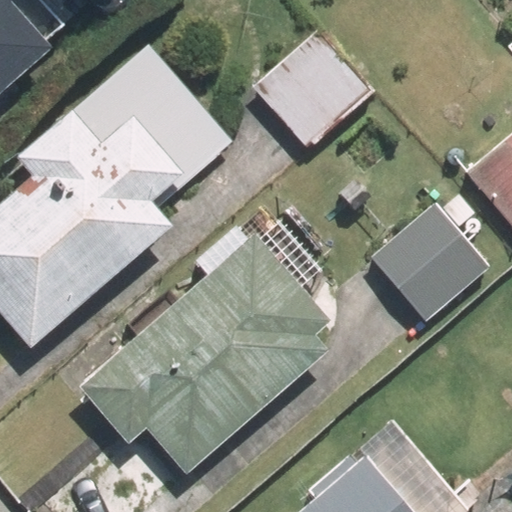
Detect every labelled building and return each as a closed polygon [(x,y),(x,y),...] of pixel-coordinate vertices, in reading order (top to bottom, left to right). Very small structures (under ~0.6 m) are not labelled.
[(0,1),(0,84),(40,47),(0,1)] [(367,94),(313,32),(250,86),(304,148),(367,94)] [(0,203),(0,320),(24,348),(196,201),(179,182),(227,140),(145,46),(12,160),(28,180),(0,203)] [(511,134),(465,176),(511,230),(511,134)] [(469,214),(454,198),(441,209),(456,226),(469,214)] [(367,258),(422,322),(484,268),(429,203),(367,258)] [(250,239),(75,389),(125,446),(143,430),(180,474),(321,352),(309,339),(324,324),(250,239)] [(312,500),(298,511),(464,511),(386,421),(303,493),(312,500)]
